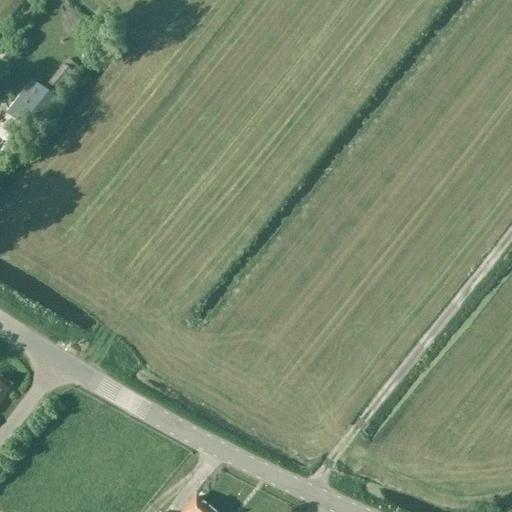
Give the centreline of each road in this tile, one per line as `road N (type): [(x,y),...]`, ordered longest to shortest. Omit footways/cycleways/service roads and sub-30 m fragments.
road 1 (track): [(306,492),(511,232)]
road 2 (tertiary): [(348,511),(58,362)]
